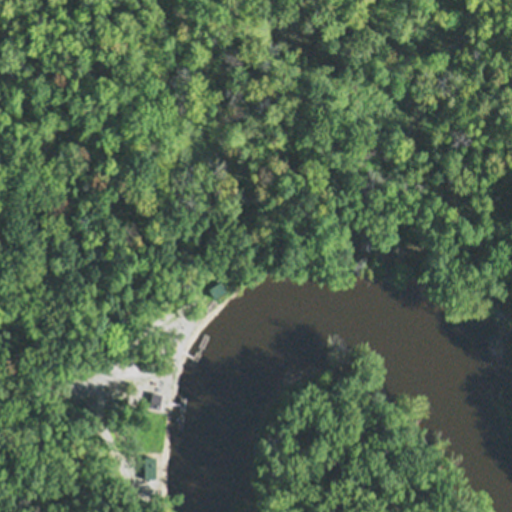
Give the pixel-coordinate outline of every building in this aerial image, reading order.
[(360,246),(360,229),(372,229),(372,246),(360,246)] [(209,285),(220,277),(226,286),(214,293),(209,285)] [(162,342),(167,328),(178,332),(173,346),(162,342)] [(164,406),(154,404),(157,389),(167,391),(164,406)] [(144,475),(144,453),(155,453),(155,475),(144,475)]
